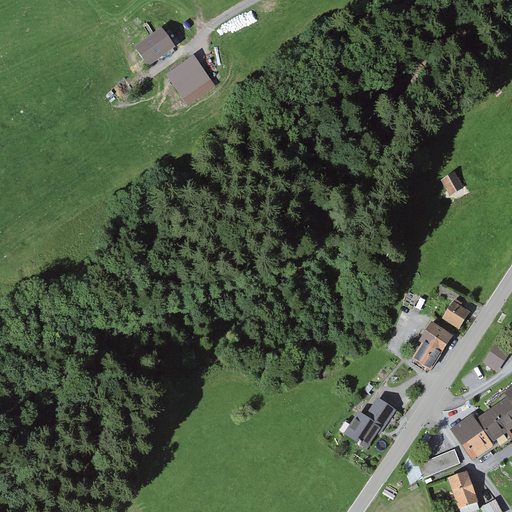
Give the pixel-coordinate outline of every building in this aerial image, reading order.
[(152,69),(181,49),(166,29),(138,49),(152,69)] [(213,81),(196,58),(169,77),(186,100),(213,81)] [(464,188),(455,175),(443,183),(451,196),(464,188)] [(455,305),(445,320),(460,329),(470,315),(455,305)] [(454,338),(437,326),(416,358),(433,369),(454,338)] [(509,354),(497,346),(486,365),(497,372),(509,354)] [(511,388),(506,393),(510,399),(477,423),(473,417),(455,430),(476,460),(511,434),(511,388)] [(495,406),(508,399),(504,394),(492,400),(495,406)] [(381,432),(396,411),(380,400),(355,437),(371,447),(381,432)] [(413,484),(461,465),(455,450),(407,470),(413,484)] [(479,504),(468,474),(450,481),(461,511),(479,504)] [(500,511),(494,503),(481,511),(482,511),(500,511)]
